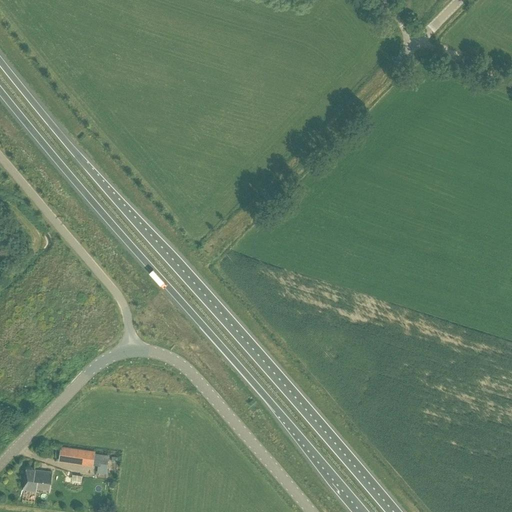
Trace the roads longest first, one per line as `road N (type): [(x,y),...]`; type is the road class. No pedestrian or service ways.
road 1 (trunk): [(388,511),(0,61)]
road 2 (trunk): [(0,90),(363,511)]
road 3 (unclassified): [(220,239),(415,44)]
road 4 (tertiary): [(309,511),(194,377),(174,360),(132,351)]
road 5 (unclassified): [(0,155),(121,300),(132,351)]
road 6 (tertiary): [(0,464),(102,361),(132,351)]
